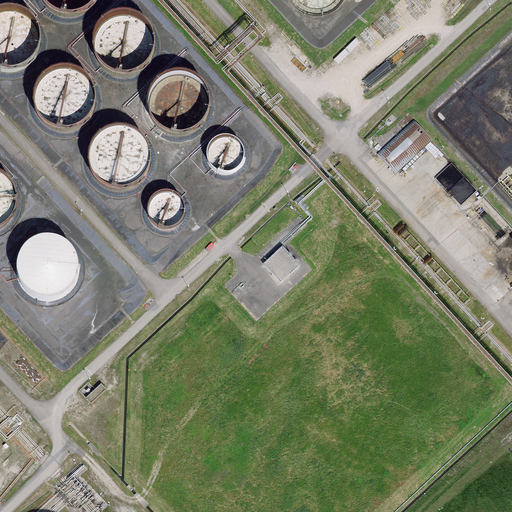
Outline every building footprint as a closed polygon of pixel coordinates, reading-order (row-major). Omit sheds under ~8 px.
[(41,0),(44,5),(54,12),(65,15),(77,14),(88,8),(93,0),(41,0)] [(296,0),(302,5),(314,8),(326,7),(336,1),(336,0),(296,0)] [(0,70),(6,72),(18,71),(28,65),(35,56),(38,44),(37,32),(31,22),(22,15),(10,11),(0,12),(0,70)] [(100,66),(110,73),(121,76),(133,75),(143,69),(151,59),(154,48),(152,36),(146,26),(137,18),(125,15),(113,17),(103,23),(96,32),(93,44),(94,55),(100,66)] [(158,120),(167,127),(179,130),(190,129),(201,123),(208,113),(211,102),(210,90),(204,80),(194,72),(183,69),(171,71),(160,77),(153,86),(150,98),(152,109),(158,120)] [(42,121),(51,129),(63,132),(74,130),(85,124),(92,115),(95,103),(94,92),(88,81),(78,74),(67,71),(55,72),(45,78),(37,88),(34,99),(36,111),(42,121)] [(97,181),(106,188),(118,191),(130,190),(140,184),(147,174),(151,163),(149,151),(143,141),(134,133),(122,130),(110,132),(100,138),(93,147),(89,159),(91,170),(97,181)] [(0,228),(5,226),(12,216),(15,205),(14,193),(8,183),(0,176),(0,228)] [(24,289),(34,296),(45,299),(57,298),(68,292),(75,283),(78,271),(76,259),(71,249),(61,242),(49,238),(38,240),(27,246),(20,255),(17,267),(18,279),(24,289)]
